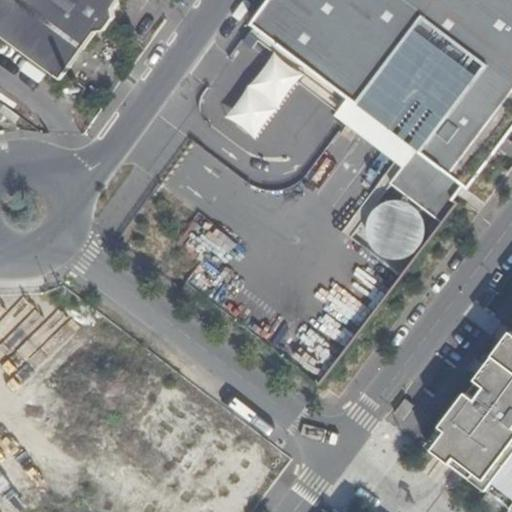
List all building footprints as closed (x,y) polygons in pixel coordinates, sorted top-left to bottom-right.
[(117,7),(122,0),(0,0),(0,32),(63,79),(102,28),(109,27),(118,15),(117,7)] [(511,136),(511,0),(273,0),(255,26),(421,146),(405,179),(454,213),(511,136)] [(230,115),(259,137),(306,74),(277,52),(230,115)] [(496,356),(511,368),(511,350),(505,345),(496,356)] [(478,380),(511,405),(511,368),(496,356),(478,380)] [(429,445),(511,508),(511,441),(509,439),(511,434),(511,405),(478,380),(429,445)]
